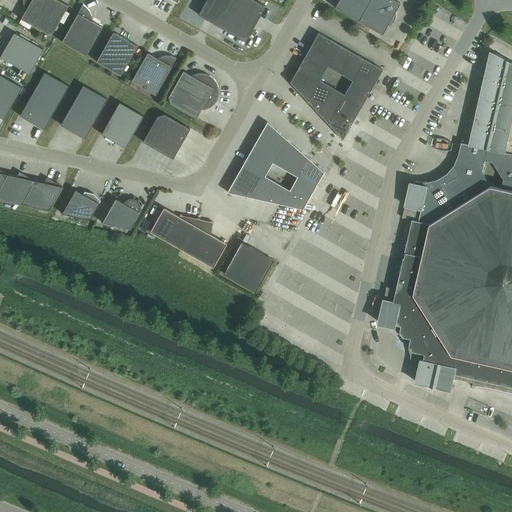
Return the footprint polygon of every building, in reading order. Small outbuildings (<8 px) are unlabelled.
[(23,5),(25,10),(20,18),(46,33),(53,31),(68,5),(60,0),(59,0),(22,0),(23,1),(23,5)] [(205,0),(198,14),(237,36),(249,33),(265,6),(255,0),(205,0)] [(338,0),(334,7),(382,34),(386,26),(390,24),(393,22),(395,18),(396,14),(395,10),(400,2),(395,0),(338,0)] [(87,7),(82,4),(61,41),(86,55),(102,26),(92,21),(91,15),(89,11),(87,7)] [(137,45),(113,31),(96,61),(120,75),(137,45)] [(43,49),(13,32),(0,55),(0,56),(29,73),(43,49)] [(342,139),(382,69),(318,32),(290,82),(342,139)] [(511,62),(507,60),(508,59),(507,59),(507,60),(495,53),(491,51),(485,73),(483,74),(482,73),(482,75),(478,96),(475,97),(474,96),(475,98),(470,119),(466,120),(466,118),(465,118),(466,121),(458,154),(454,164),(447,173),(438,178),(427,181),(415,180),(415,182),(410,181),(402,218),(403,218),(403,217),(407,218),(400,247),(406,248),(406,251),(423,255),(431,223),(491,185),(511,190),(511,62)] [(157,58),(147,52),(131,81),(155,94),(176,57),(171,55),(166,55),(162,55),(157,58)] [(191,75),(183,70),(168,96),(170,103),(196,117),(201,109),(205,109),(210,107),(213,104),(216,100),(218,96),(218,91),(218,86),(216,82),(213,78),(209,75),(205,73),(200,73),(195,73),(191,75)] [(68,85),(44,71),(19,115),(44,129),(68,85)] [(0,74),(0,116),(4,119),(22,87),(0,74)] [(107,98),(83,84),(60,124),(84,138),(107,98)] [(143,115),(119,101),(101,133),(125,147),(143,115)] [(169,164),(174,163),(178,161),(182,158),(185,154),(187,150),(187,145),(187,140),(185,136),(190,128),(164,113),(157,115),(142,141),(151,146),(151,150),(153,155),(156,158),(160,161),(164,163),(169,164)] [(324,173),(271,117),(233,188),(302,209),(324,173)] [(7,174),(0,169),(0,199),(49,210),(62,186),(46,177),(44,182),(34,180),(19,171),(16,176),(7,174)] [(511,190),(491,185),(431,223),(423,255),(415,293),(452,353),(511,366),(511,190)] [(75,189),(61,213),(89,219),(99,202),(98,202),(100,200),(93,193),(84,191),(83,193),(75,189)] [(130,228),(139,212),(139,211),(140,209),(140,205),(138,200),(133,198),(129,198),(125,200),(123,202),(115,198),(101,222),(130,228)] [(181,249),(198,218),(180,214),(179,216),(163,207),(149,231),(181,249)] [(213,222),(198,218),(181,249),(213,267),(226,243),(210,234),(213,222)] [(223,273),(255,291),(273,259),(241,241),(223,273)] [(511,366),(452,353),(415,293),(423,255),(406,251),(404,260),(398,258),(397,263),(391,288),(387,287),(387,286),(381,311),(379,322),(383,323),(383,325),(393,329),(402,336),(408,346),(411,356),(410,368),(410,369),(410,368),(417,369),(418,371),(416,381),(420,382),(420,383),(433,386),(433,387),(434,386),(446,389),(446,388),(451,389),(453,380),(455,378),(456,379),(456,378),(473,382),(472,385),(471,386),(471,387),(473,386),(485,385),(511,391),(511,366)]
